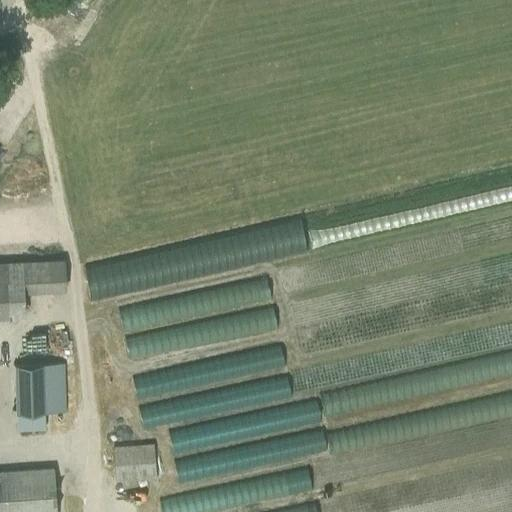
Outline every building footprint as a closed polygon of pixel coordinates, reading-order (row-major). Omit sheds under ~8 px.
[(59,258),(0,260),(0,315),(17,315),(16,291),(60,290),(59,258)] [(126,355),(275,333),(270,304),(268,305),(265,282),(209,290),(212,306),(190,309),(193,327),(123,337),(126,355)] [(66,412),(65,364),(15,365),(16,409),(11,410),(11,414),(43,413),(66,412)] [(258,466),(324,454),(319,427),(315,402),(221,419),(226,445),(253,440),(258,466)] [(112,447),(115,481),(155,477),(153,444),(112,447)] [(0,511),(54,511),(52,468),(0,471),(0,511)] [(259,498),(308,493),(306,473),(257,478),(259,498)]
